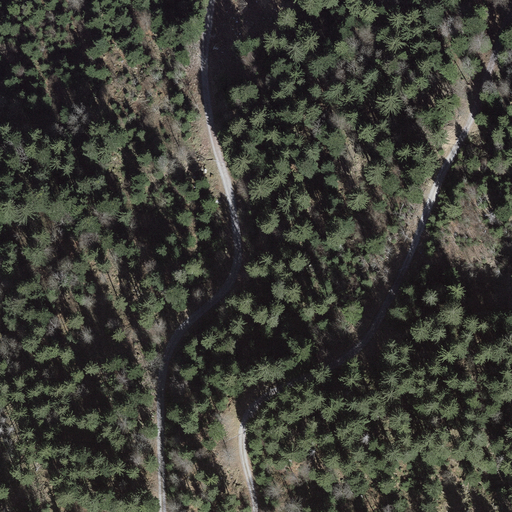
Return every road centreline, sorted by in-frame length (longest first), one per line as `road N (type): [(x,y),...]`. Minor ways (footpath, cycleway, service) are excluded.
road 1 (track): [(511,1),(407,274),(359,348),(291,380),(243,420),(261,511)]
road 2 (track): [(163,511),(162,377),(176,338),(229,281),(238,240),(206,96),(208,46),(223,0)]
